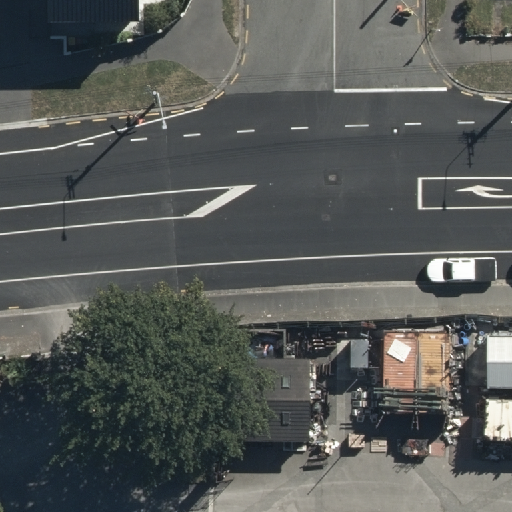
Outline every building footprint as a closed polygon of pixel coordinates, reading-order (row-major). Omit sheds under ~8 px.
[(49,0),(50,20),(136,20),(136,0),(49,0)] [(452,331),(385,330),(384,409),(450,410),(452,331)] [(488,383),(511,382),(511,330),(487,330),(488,383)] [(377,344),(319,343),(318,375),(378,374),(377,344)] [(233,432),(303,434),(305,354),(236,352),(233,432)] [(511,395),(485,394),(483,435),(511,436),(511,395)]
